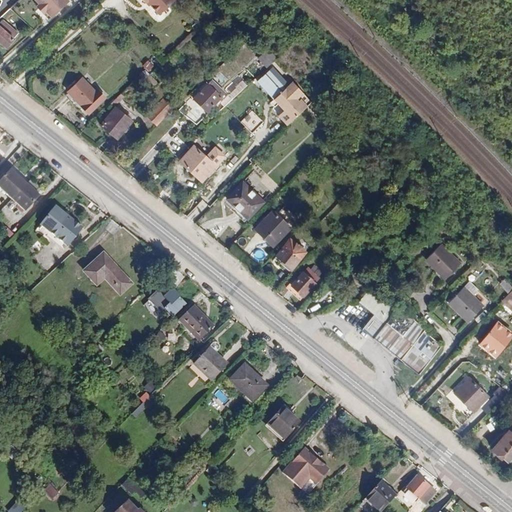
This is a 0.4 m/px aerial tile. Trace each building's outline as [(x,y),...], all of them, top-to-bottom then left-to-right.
[(31,0),(37,5),(34,8),(40,14),(43,12),(46,16),(64,0),(31,0)] [(48,18),(66,2),(64,0),(46,16),(48,18)] [(157,14),(171,0),(140,0),(143,3),(145,2),(157,14)] [(0,21),(0,42),(4,47),(11,38),(14,33),(0,21)] [(265,68),(275,59),(266,49),(256,58),(265,68)] [(142,66),(150,71),(155,64),(148,59),(142,66)] [(285,126),(309,103),(290,83),(286,87),(271,70),(256,85),(272,101),(268,104),(272,109),(270,111),(285,126)] [(238,75),(226,88),(236,97),(248,84),(238,75)] [(93,92),(81,79),(66,92),(83,109),(87,114),(104,98),(96,90),(93,92)] [(180,110),(193,124),(224,93),(210,80),(180,110)] [(83,109),(66,92),(64,94),(80,111),(83,109)] [(162,98),(160,100),(172,109),(173,107),(162,98)] [(145,116),(155,125),(172,109),(160,100),(145,116)] [(115,139),(130,121),(114,107),(98,125),(115,139)] [(243,127),(250,133),(261,122),(250,111),(239,122),(243,127)] [(335,135),(346,124),(338,117),(328,128),(335,135)] [(250,133),(243,127),(238,132),(245,138),(250,133)] [(199,181),(213,166),(192,146),(178,161),(199,181)] [(0,179),(0,190),(10,200),(25,183),(10,169),(0,179)] [(262,201),(241,181),(225,198),(227,200),(246,219),(262,201)] [(25,183),(10,200),(24,213),(39,196),(25,183)] [(223,203),(243,222),(246,219),(227,200),(223,203)] [(66,247),(81,228),(53,206),(38,225),(66,247)] [(271,211),(253,229),(271,246),(289,228),(271,211)] [(283,245),(274,256),(280,261),(278,264),(288,272),(305,252),(289,240),(284,246),(283,245)] [(443,280),(458,264),(439,245),(423,261),(443,280)] [(102,254),(82,271),(95,285),(104,276),(120,294),(130,284),(102,254)] [(308,269),(316,279),(323,274),(314,264),(308,269)] [(289,285),(302,297),(314,284),(301,272),(289,285)] [(175,288),(180,282),(169,273),(164,279),(175,288)] [(165,294),(172,288),(167,282),(161,288),(165,294)] [(299,301),(302,297),(289,285),(286,289),(299,301)] [(463,287),(447,303),(466,322),(482,305),(463,287)] [(397,307),(395,310),(368,289),(358,302),(367,310),(400,336),(413,322),(397,307)] [(483,310),(487,314),(492,309),(488,305),(483,310)] [(193,306),(178,321),(197,341),(212,325),(193,306)] [(411,372),(436,340),(413,322),(400,336),(367,310),(354,326),(411,372)] [(193,363),(211,381),(227,364),(208,347),(193,363)] [(250,402),(266,385),(244,364),(229,380),(250,402)] [(454,394),(472,412),(487,396),(468,379),(454,394)] [(152,393),(157,386),(149,381),(145,388),(152,393)] [(498,386),(494,394),(501,397),(505,390),(498,386)] [(141,409),(163,431),(167,426),(145,404),(141,409)] [(283,440),(299,423),(282,407),(266,424),(283,440)] [(192,438),(202,429),(191,418),(182,428),(192,438)] [(173,440),(178,435),(173,429),(168,435),(173,440)] [(492,450),(506,463),(511,456),(511,435),(508,432),(492,450)] [(303,447),(281,473),(299,489),(308,479),(315,485),(329,470),(303,447)] [(405,487),(418,498),(417,499),(425,507),(437,494),(416,476),(405,487)] [(379,481),(364,498),(380,511),(395,495),(379,481)] [(49,484),(43,491),(53,499),(59,491),(49,484)] [(414,502),(417,499),(418,498),(405,487),(402,491),(414,502)] [(19,501),(9,511),(21,511),(25,508),(19,501)] [(137,511),(126,501),(115,511),(137,511)] [(249,510),(252,507),(247,502),(244,506),(249,510)]
